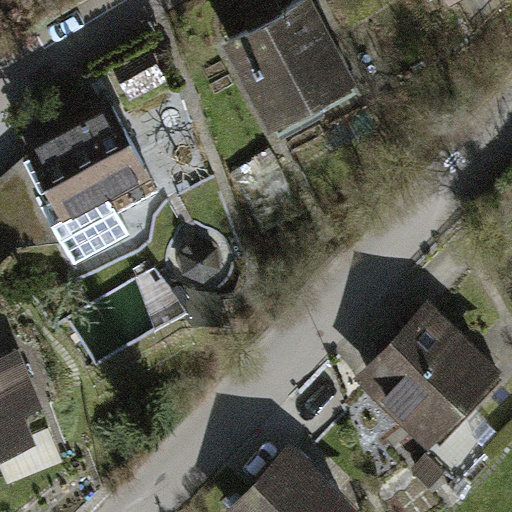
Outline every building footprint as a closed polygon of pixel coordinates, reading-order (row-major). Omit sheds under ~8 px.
[(224,41),(271,128),(359,80),(311,0),(298,0),(284,8),(278,0),(259,0),(242,9),(250,26),(224,41)] [(150,48),(116,65),(130,91),(163,74),(150,48)] [(0,255),(16,238),(63,234),(76,259),(131,230),(116,204),(156,182),(112,102),(63,128),(58,118),(51,115),(29,126),(28,133),(34,144),(30,146),(34,153),(0,182),(0,255)] [(199,241),(184,252),(186,271),(204,279),(219,267),(216,248),(199,241)] [(193,319),(220,318),(220,295),(210,294),(199,292),(189,288),(179,283),(171,288),(186,310),(193,319)] [(442,440),(501,377),(429,309),(408,331),(398,322),(380,341),(391,351),(370,372),(442,440)] [(0,457),(39,442),(27,416),(44,408),(21,347),(0,357),(0,457)] [(364,511),(291,441),(225,511),(364,511)]
